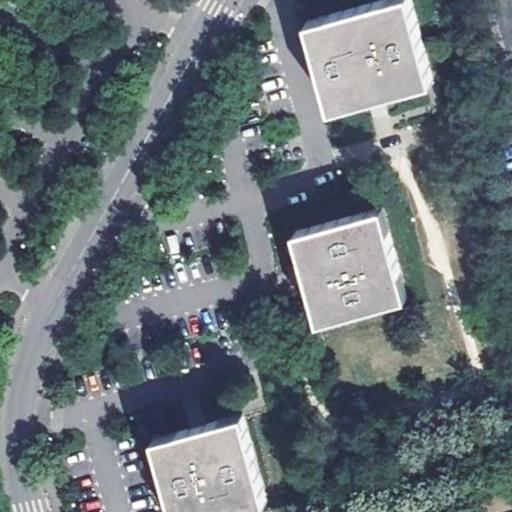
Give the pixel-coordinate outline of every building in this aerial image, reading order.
[(374,97),(383,95),(435,80),(411,0),(381,0),(308,21),(333,109),(368,99),(374,97)] [(374,97),(368,99),(373,117),(388,113),(383,95),(374,97)] [(382,208),(294,232),(304,267),(306,276),(309,284),(319,322),(407,297),(382,208)] [(287,272),(290,289),(309,284),(306,276),(304,267),(287,272)] [(186,411),(190,429),(199,426),(206,424),(201,407),(186,411)] [(190,429),(154,439),(173,511),(229,511),(266,502),(243,415),(206,424),(199,426),(190,429)]
